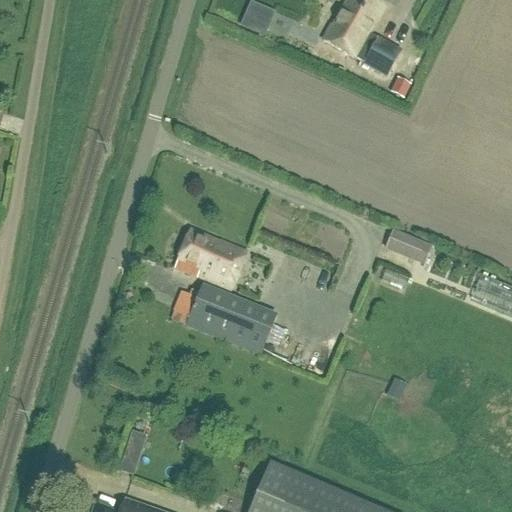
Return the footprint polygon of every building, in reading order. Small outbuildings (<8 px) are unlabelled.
[(350,0),(333,33),(330,32),(322,46),(356,64),(358,61),(364,64),(363,66),(388,80),(401,55),(377,42),(376,43),(367,38),(383,9),(366,0),(350,0)] [(393,95),(405,103),(414,88),(402,81),(393,95)] [(220,247),(189,234),(172,274),(195,284),(197,278),(231,292),(247,254),(221,243),(220,247)] [(424,274),(466,290),(474,272),(431,255),(424,274)] [(386,289),(383,299),(399,303),(402,293),(386,289)] [(200,296),(187,329),(262,360),(276,326),(200,296)] [(486,459),(500,466),(506,454),(492,446),(486,459)] [(377,511),(267,465),(247,511),(377,511)] [(148,511),(122,503),(119,511),(148,511)]
